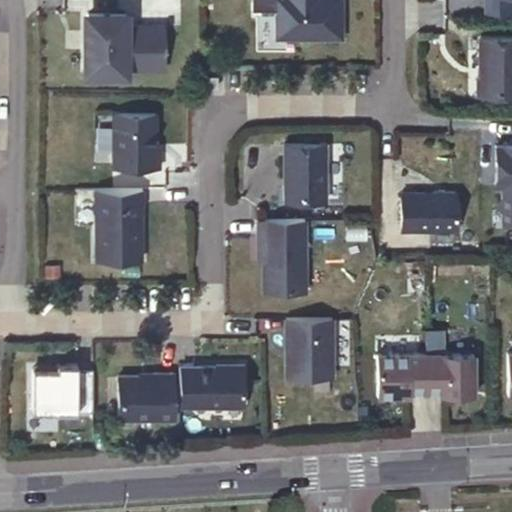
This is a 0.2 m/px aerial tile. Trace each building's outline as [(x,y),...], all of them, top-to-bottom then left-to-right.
[(254,0),(254,10),(279,9),(278,0),(254,0)] [(278,0),(279,37),(344,36),(343,0),(278,0)] [(511,0),(486,0),(486,11),(511,10),(511,0)] [(127,13),(89,13),(89,33),(93,33),(93,46),(87,46),(87,73),(127,72),(127,67),(165,67),(164,25),(127,25),(127,13)] [(89,33),(84,33),(84,46),(87,46),(93,46),(93,33),(89,33)] [(511,34),(482,35),(482,77),(479,77),(479,95),(511,95),(511,34)] [(201,75),(201,86),(220,86),(220,75),(201,75)] [(156,111),(114,112),(114,166),(161,166),(161,149),(157,149),(156,111)] [(328,142),(288,142),(288,200),(329,199),(328,142)] [(511,144),(497,144),(497,164),(503,170),(504,197),(497,203),(511,218),(511,144)] [(144,187),(96,188),(97,259),(143,259),(144,187)] [(404,218),(405,229),(460,229),(459,191),(404,192),(404,195),(404,218)] [(404,218),(404,195),(388,195),(388,218),(404,218)] [(259,234),(265,234),(265,259),(265,290),(307,290),(306,218),(259,218),(259,234)] [(45,264),(46,278),(60,278),(60,264),(45,264)] [(414,278),(414,290),(423,290),(423,278),(414,278)] [(288,317),(288,381),(334,380),(334,317),(288,317)] [(427,385),(427,347),(378,348),(379,389),(397,389),(397,385),(412,385),(427,385)] [(427,347),(427,385),(442,385),(457,385),(457,389),(475,389),(475,347),(427,347)] [(181,385),(181,405),(244,405),(244,365),(181,366),(181,385)] [(94,411),(94,373),(78,374),(78,369),(58,369),(58,374),(34,374),(34,411),(94,411)] [(175,386),(175,372),(155,373),(155,376),(120,376),(120,419),(175,418),(175,409),(175,386)] [(331,395),(331,384),(316,384),(316,395),(331,395)]
